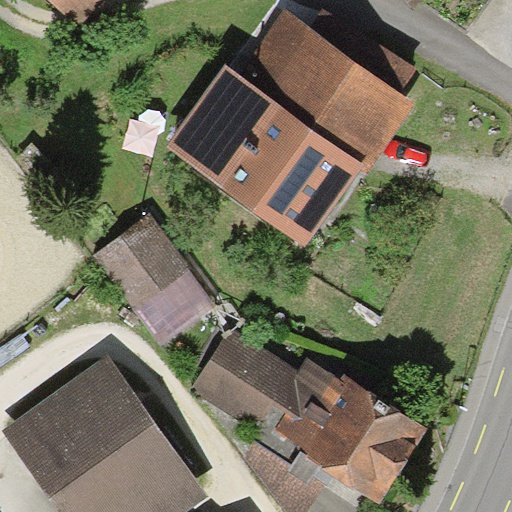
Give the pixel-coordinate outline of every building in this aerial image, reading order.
[(26,0),(67,37),(101,0),(26,0)] [(398,0),(412,16),(431,0),(398,0)] [(405,103),(277,15),(177,160),(305,248),(405,103)] [(154,228),(96,267),(127,313),(185,274),(154,228)] [(295,374),(231,332),(195,387),(263,431),(253,447),(290,471),(299,457),(382,511),(383,511),(432,437),(307,356),(295,374)] [(108,363),(7,433),(61,511),(191,511),(204,503),(108,363)]
